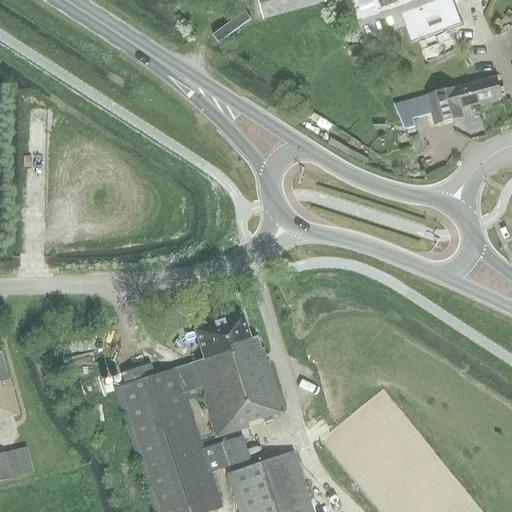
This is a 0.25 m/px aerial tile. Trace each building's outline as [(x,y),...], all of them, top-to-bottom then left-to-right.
[(257,0),(262,19),(325,3),(324,0),(257,0)] [(343,0),(360,43),(379,35),(385,51),(392,49),(385,33),(453,8),(450,0),(343,0)] [(362,53),(358,44),(349,48),(353,57),(362,53)] [(460,109),(505,97),(503,88),(498,89),(495,78),(455,89),(455,90),(444,93),(444,92),(427,97),(395,106),(402,122),(432,114),(435,125),(462,117),(460,109)] [(412,148),(420,145),(417,135),(408,139),(412,148)] [(190,364),(191,364),(175,369),(114,388),(153,511),(208,511),(220,508),(183,394),(198,389),(214,438),(264,423),(262,419),(282,413),(262,349),(259,350),(255,337),(248,339),(240,315),(193,331),(202,360),(190,364)] [(1,420),(16,415),(0,356),(0,422),(2,422),(1,420)] [(228,464),(221,444),(204,449),(211,470),(228,464)] [(16,450),(4,454),(3,453),(0,453),(0,481),(11,479),(10,478),(22,475),(16,450)] [(237,511),(311,511),(292,453),(226,475),(237,511)]
